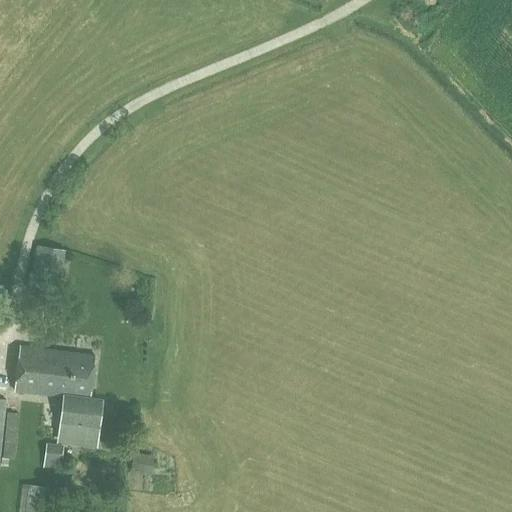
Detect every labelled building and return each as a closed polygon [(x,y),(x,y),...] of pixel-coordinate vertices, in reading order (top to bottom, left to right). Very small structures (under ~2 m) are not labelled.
[(58,291),(65,251),(38,247),(32,287),(58,291)] [(97,443),(102,401),(90,399),(96,356),(20,346),(15,391),(64,397),(59,438),(97,443)] [(62,471),(65,446),(47,444),(44,469),(62,471)] [(134,449),(132,470),(152,472),(155,452),(134,449)] [(27,511),(59,511),(62,489),(30,485),(27,511)]
